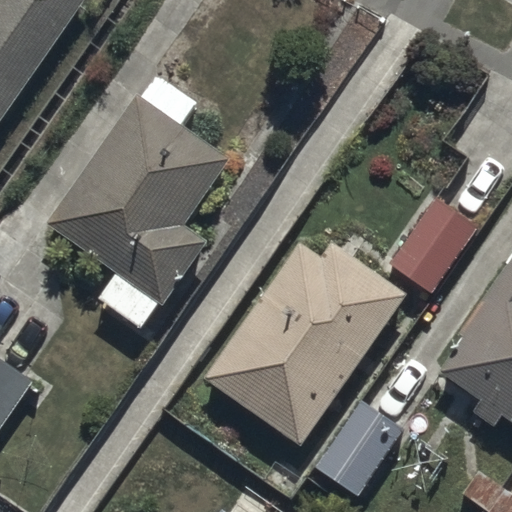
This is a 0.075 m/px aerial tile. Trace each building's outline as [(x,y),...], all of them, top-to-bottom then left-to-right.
[(0,143),(95,6),(86,0),(4,0),(0,7),(0,143)] [(196,121),(153,89),(45,240),(113,288),(95,313),(140,345),(158,320),(162,323),(207,259),(185,243),(232,177),(182,141),(196,121)] [(475,239),(435,212),(391,275),(431,302),(475,239)] [(319,274),(297,259),(205,396),(301,461),(406,311),(330,258),(319,274)] [(511,275),(440,387),(477,410),(469,423),(495,440),(501,431),(511,438),(511,275)] [(0,448),(36,398),(0,371),(0,448)] [(402,445),(357,415),(315,480),(360,509),(402,445)]
